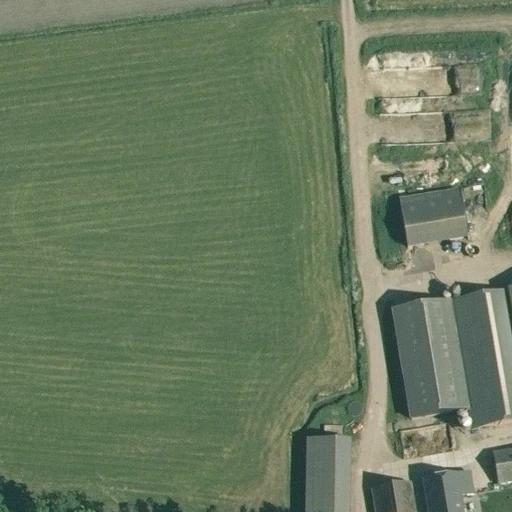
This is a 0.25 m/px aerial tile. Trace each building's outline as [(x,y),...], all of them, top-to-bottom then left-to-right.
[(511,292),(449,304),(471,432),(511,424),(511,292)] [(447,303),(388,313),(406,421),(465,411),(447,303)] [(511,451),(491,455),(497,487),(511,484),(511,451)] [(426,511),(462,511),(460,498),(473,496),(469,474),(422,482),(426,511)] [(414,511),(410,484),(371,491),(374,511),(414,511)]
